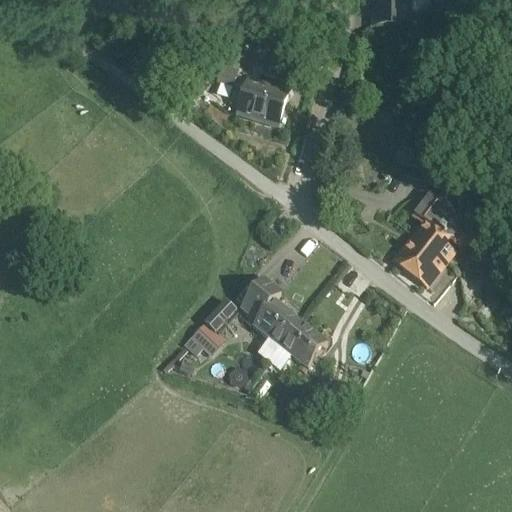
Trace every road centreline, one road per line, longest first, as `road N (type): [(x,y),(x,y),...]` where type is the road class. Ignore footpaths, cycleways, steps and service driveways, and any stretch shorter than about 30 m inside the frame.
road 1 (residential): [(297,214),(8,0)]
road 2 (residential): [(511,377),(297,214)]
road 3 (residential): [(297,214),(344,7)]
